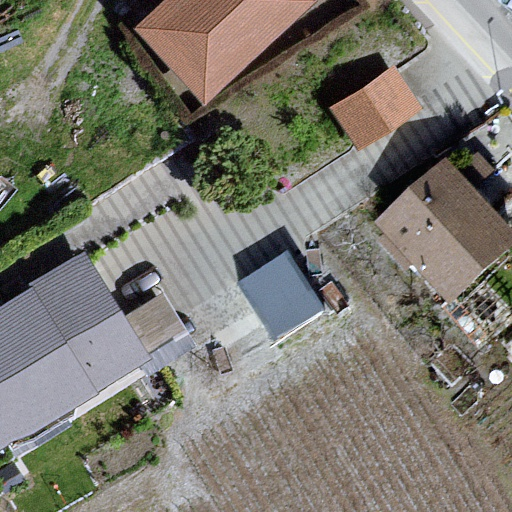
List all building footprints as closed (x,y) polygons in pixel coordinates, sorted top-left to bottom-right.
[(151,0),(131,19),(199,95),(305,0),(151,0)] [(391,63),(327,103),(353,143),(418,103),(391,63)] [(511,231),(454,162),(380,231),(453,310),(511,258),(511,231)] [(83,242),(0,292),(0,431),(143,344),(83,242)] [(241,278),(277,338),(329,306),(293,247),(241,278)]
